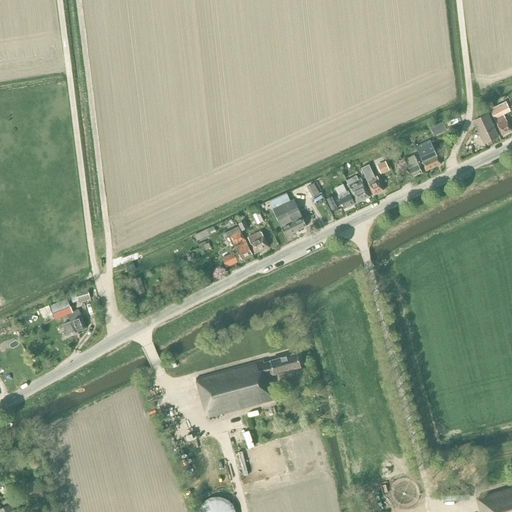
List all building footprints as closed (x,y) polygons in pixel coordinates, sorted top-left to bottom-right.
[(503,115),(510,111),(506,104),(490,112),(494,119),(502,135),(511,131),(503,115)] [(484,143),(497,137),(487,115),(473,121),(484,143)] [(430,128),(434,137),(446,131),(442,122),(430,128)] [(426,171),(440,164),(430,141),(415,147),(419,157),(426,171)] [(419,161),(417,162),(414,155),(407,159),(409,163),(406,164),(412,177),(422,173),(419,167),(421,166),(419,161)] [(377,165),(378,168),(380,173),(381,174),(389,171),(389,169),(386,164),(385,161),(377,165)] [(377,177),(375,178),(368,165),(361,168),(365,177),(367,181),(373,195),(383,191),(377,177)] [(369,197),(361,179),(359,180),(357,175),(346,181),(348,185),(356,203),(369,197)] [(318,187),(316,184),(305,190),(307,193),(305,193),(309,200),(320,193),(317,187),(318,187)] [(344,209),(354,204),(348,191),(346,192),(342,185),(335,188),(344,209)] [(326,199),(331,211),(337,208),(332,197),(326,199)] [(279,205),(276,198),(269,201),(272,208),(279,205)] [(306,226),(300,215),(294,202),(273,212),(285,237),(294,232),(306,226)] [(257,224),(263,221),(258,213),(253,215),(257,224)] [(242,231),(247,228),(244,221),(238,224),(242,231)] [(216,232),(213,226),(194,235),(197,241),(211,234),(216,232)] [(241,259),(241,260),(252,255),(245,240),(244,240),(238,227),(225,233),(227,238),(229,236),(237,252),(233,254),(233,253),(221,259),(226,267),(237,262),(237,261),(241,259)] [(255,253),(268,247),(260,231),(247,238),(255,253)] [(125,266),(128,273),(136,270),(133,263),(125,266)] [(137,295),(145,292),(140,277),(132,280),(137,295)] [(90,299),(87,289),(75,293),(78,303),(90,299)] [(63,303),(48,309),(52,319),(67,313),(68,314),(67,315),(70,322),(62,325),(66,335),(74,332),(74,333),(86,328),(79,310),(78,310),(72,312),(70,306),(65,308),(63,303)] [(272,375),(300,367),(297,353),(269,361),(264,363),(264,360),(196,379),(206,417),(275,399),(268,375),(272,374),(272,375)] [(242,442),(250,440),(247,428),(239,430),(242,442)] [(511,511),(511,488),(477,499),(480,511),(511,511)] [(19,511),(11,498),(3,502),(6,506),(0,510),(0,511),(19,511)]
